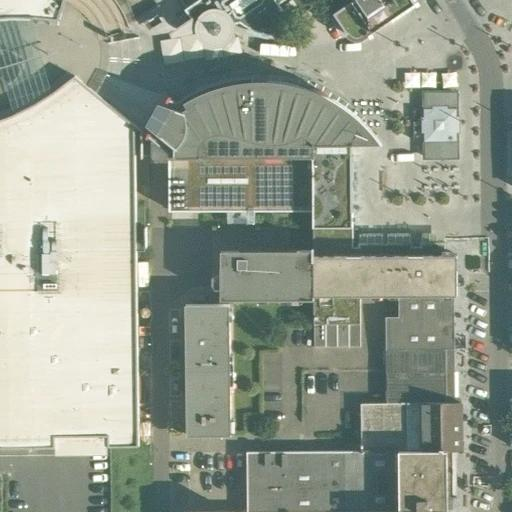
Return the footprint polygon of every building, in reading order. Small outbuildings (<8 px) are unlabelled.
[(0,0),(0,19),(15,18),(60,20),(64,5),(65,5),(66,0),(0,0)] [(179,0),(186,9),(198,0),(179,0)] [(198,0),(186,9),(185,9),(192,19),(186,22),(187,24),(188,24),(191,31),(190,31),(190,33),(203,30),(205,35),(209,38),(216,41),(223,38),(226,35),(228,30),(228,25),(237,23),(237,22),(240,22),(246,25),(253,29),(259,31),(264,33),(273,34),(279,35),(279,36),(281,36),(280,16),(286,13),(279,3),(284,0),(198,0)] [(292,0),(291,0),(285,5),(289,10),(296,5),(292,0)] [(292,0),(296,5),(302,14),(313,7),(308,0),(292,0)] [(353,0),(352,1),(372,30),(372,31),(390,20),(414,3),(411,0),(353,0)] [(372,30),(352,1),(334,13),(347,34),(349,33),(352,36),(355,38),(359,38),(362,37),(372,30)] [(31,19),(0,20),(0,54),(7,83),(5,84),(9,98),(13,114),(13,115),(53,92),(47,74),(35,34),(31,19)] [(195,90),(178,101),(171,98),(172,97),(170,95),(168,98),(148,134),(147,136),(149,138),(150,136),(169,152),(169,157),(313,156),(315,156),(315,144),(352,143),(353,144),(363,120),(356,113),(349,108),(339,102),(328,95),(326,95),(325,98),(301,89),(302,85),(289,82),(276,80),(267,79),(267,80),(255,80),(254,74),(252,74),(252,75),(232,77),(213,83),(195,90)] [(14,116),(0,120),(0,447),(31,447),(32,446),(31,436),(108,435),(108,445),(109,446),(139,445),(135,124),(118,110),(107,101),(75,75),(53,94),(14,116)] [(133,84),(119,79),(113,90),(107,101),(118,110),(133,84)] [(168,98),(133,84),(118,110),(135,124),(148,134),(168,98)] [(456,93),(424,93),(424,119),(422,119),(422,133),(424,133),(425,158),(456,158),(456,133),(459,133),(459,118),(456,118),(456,93)] [(352,143),(315,144),(315,156),(313,156),(313,210),(314,226),(353,226),(353,144),(352,143)] [(313,210),(313,156),(169,157),(170,211),(313,210)] [(424,190),(461,191),(462,163),(425,162),(424,190)] [(353,226),(314,226),(314,250),(314,256),(353,255),(353,246),(353,226)] [(412,242),(359,242),(358,246),(353,246),(353,255),(446,255),(446,242),(421,242),(421,246),(412,246),(412,242)] [(289,258),(248,258),(248,251),(238,251),(221,251),(221,300),(259,299),(259,294),(268,294),(268,299),(280,299),(280,294),(302,294),(302,299),(314,299),(314,256),(314,250),(289,250),(289,258)] [(353,255),(314,256),(314,295),(398,295),(442,294),(457,294),(457,255),(446,255),(353,255)] [(442,294),(398,295),(398,316),(386,316),(386,349),(443,348),(442,294)] [(360,295),(314,295),(314,299),(314,324),(361,324),(360,295)] [(230,304),(186,305),(187,370),(231,370),(230,304)] [(361,324),(314,324),(314,347),(361,347),(361,324)] [(443,348),(386,349),(386,402),(400,402),(443,402),(443,348)] [(231,435),(231,370),(187,370),(187,435),(231,435)] [(386,402),(361,403),(362,450),(401,450),(400,402),(386,402)] [(443,402),(400,402),(401,450),(447,449),(460,449),(461,402),(443,402)] [(362,450),(361,450),(303,451),(247,452),(248,511),(368,510),(447,509),(447,449),(401,450),(362,450)]
